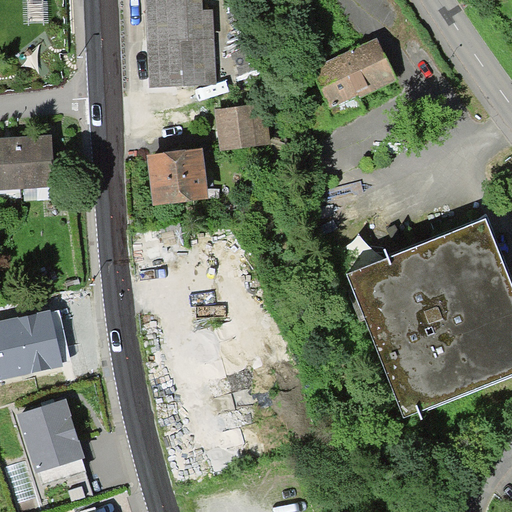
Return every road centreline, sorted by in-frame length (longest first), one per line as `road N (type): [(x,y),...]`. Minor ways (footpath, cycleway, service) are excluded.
road 1 (secondary): [(168,511),(132,387),(117,294),(103,93)]
road 2 (tertiary): [(511,107),(440,0)]
